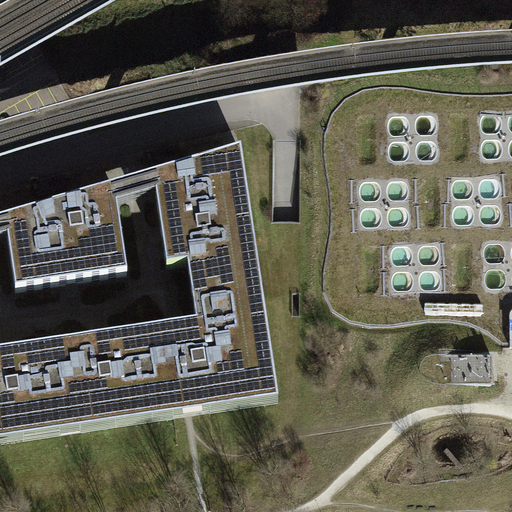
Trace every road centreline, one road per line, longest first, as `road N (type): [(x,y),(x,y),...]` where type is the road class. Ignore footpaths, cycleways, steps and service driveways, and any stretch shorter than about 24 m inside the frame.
road 1 (residential): [(0,175),(134,132),(266,105),(287,139),(287,222)]
road 2 (track): [(320,503),(407,422),(511,406)]
